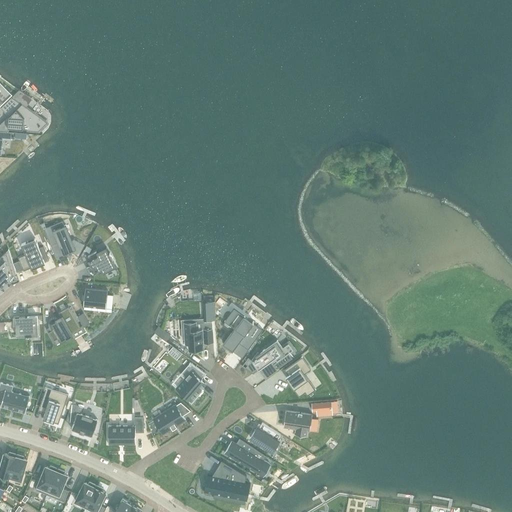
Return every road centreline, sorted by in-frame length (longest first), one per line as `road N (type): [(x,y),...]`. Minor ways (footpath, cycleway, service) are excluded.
road 1 (residential): [(175,443),(207,422),(223,380),(232,378),(252,403),(194,454)]
road 2 (residential): [(130,478),(0,430)]
road 3 (residential): [(14,291),(70,270),(73,285),(59,298),(24,299)]
